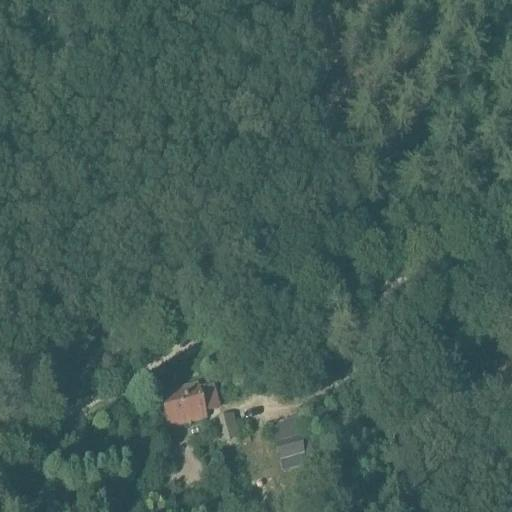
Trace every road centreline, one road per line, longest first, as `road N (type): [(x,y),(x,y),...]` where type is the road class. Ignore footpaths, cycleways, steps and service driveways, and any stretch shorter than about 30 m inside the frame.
road 1 (track): [(0,389),(220,274),(511,203)]
road 2 (track): [(356,236),(294,0)]
